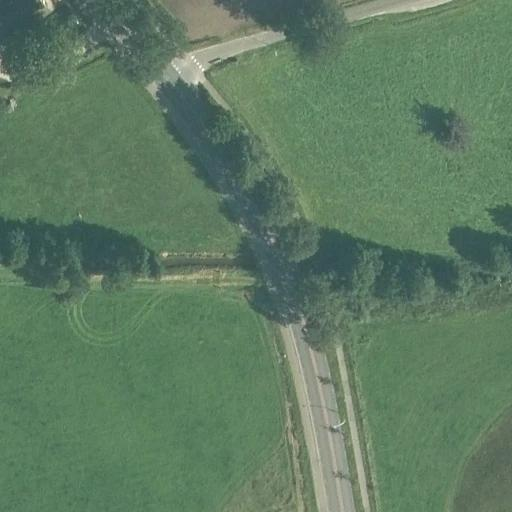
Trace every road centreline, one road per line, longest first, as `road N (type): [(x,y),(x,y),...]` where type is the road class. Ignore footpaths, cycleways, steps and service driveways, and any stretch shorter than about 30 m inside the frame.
road 1 (secondary): [(337,511),(300,324),(256,211),(228,158),(160,78)]
road 2 (unclassified): [(160,78),(416,0)]
